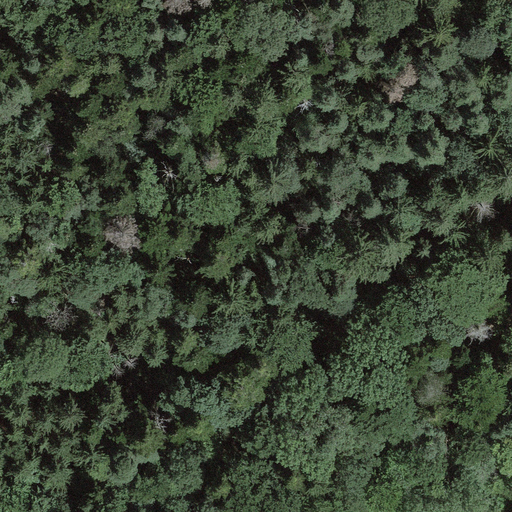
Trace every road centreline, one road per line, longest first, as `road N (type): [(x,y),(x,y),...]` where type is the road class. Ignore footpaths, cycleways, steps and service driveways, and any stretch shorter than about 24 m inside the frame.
road 1 (track): [(115,511),(231,438),(288,349),(330,305),(511,196)]
road 2 (track): [(0,484),(53,480),(230,385),(269,329),(330,305)]
